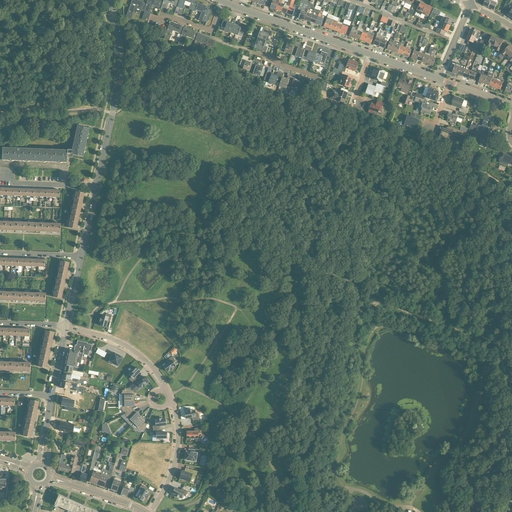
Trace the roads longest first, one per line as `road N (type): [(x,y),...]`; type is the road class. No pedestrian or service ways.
road 1 (tertiary): [(96,186),(117,84),(106,0)]
road 2 (residential): [(65,327),(123,344),(164,388)]
